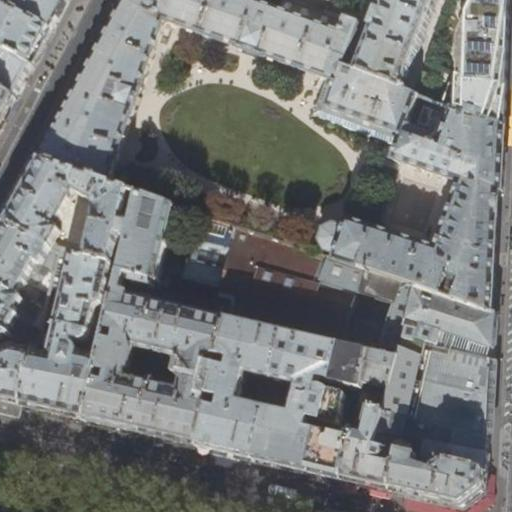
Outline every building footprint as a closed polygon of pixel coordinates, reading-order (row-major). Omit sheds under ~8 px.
[(0,0),(0,4),(5,8),(53,34),(63,16),(71,0),(0,0)] [(127,0),(104,45),(40,163),(110,187),(134,119),(136,119),(145,91),(144,90),(167,23),(240,49),(267,59),(268,58),(331,81),(318,114),(355,129),(400,146),(395,161),(461,184),(444,235),(443,235),(442,238),(443,238),(438,251),(425,291),(493,314),(500,193),(503,192),(506,130),(423,100),(405,93),(357,74),(345,70),(358,39),(251,0),(127,0)] [(385,0),(357,74),(405,93),(440,0),(385,0)] [(511,0),(449,0),(444,16),(478,28),(475,39),(462,35),(452,61),(438,57),(423,100),(506,130),(507,105),(509,56),(511,17),(511,0)] [(0,49),(35,67),(42,54),(53,34),(5,8),(0,18),(0,49)] [(0,90),(18,100),(25,87),(35,67),(0,49),(0,90)] [(0,133),(2,130),(18,100),(0,90),(0,133)] [(110,187),(40,163),(25,192),(6,227),(60,255),(114,268),(121,242),(130,245),(134,225),(125,223),(132,194),(110,187)] [(101,427),(116,430),(160,440),(173,443),(200,449),(218,370),(213,368),(216,359),(221,360),(234,302),(218,297),(217,297),(213,317),(136,299),(138,290),(149,292),(150,288),(161,290),(162,286),(169,287),(172,274),(163,272),(178,209),(141,197),(140,203),(134,225),(130,245),(124,270),(109,333),(120,336),(119,341),(113,340),(112,345),(107,344),(88,424),(101,427)] [(186,280),(221,288),(235,229),(202,217),(186,280)] [(402,284),(425,291),(438,251),(425,247),(425,246),(422,245),(422,246),(401,239),(401,238),(398,237),(398,238),(353,223),(349,221),(348,224),(349,225),(347,229),(335,225),(324,231),(321,242),(326,252),(338,256),(336,262),(330,261),(321,283),(361,295),(368,273),(402,284)] [(60,255),(6,227),(0,238),(0,308),(42,331),(47,313),(21,299),(32,279),(41,282),(46,280),(52,271),(56,273),(60,255)] [(330,260),(235,229),(221,288),(218,297),(234,302),(221,360),(232,363),(230,372),(218,370),(200,449),(229,456),(258,462),(287,334),(341,346),(345,327),(376,334),(374,344),(383,346),(402,284),(368,273),(361,295),(321,283),(330,261),(330,260)] [(106,305),(114,268),(60,255),(56,273),(53,285),(68,288),(51,359),(37,355),(24,409),(58,417),(88,424),(107,344),(109,333),(99,331),(91,358),(82,355),(82,354),(80,351),(79,350),(76,348),(77,344),(86,346),(87,346),(88,345),(90,344),(90,343),(91,338),(93,338),(99,309),(101,309),(103,308),(105,307),(106,305)] [(383,346),(404,352),(386,416),(406,420),(421,424),(489,437),(491,398),(493,362),(496,363),(496,361),(449,350),(453,336),(496,350),(497,339),(498,315),(493,314),(425,291),(402,284),(383,346)] [(0,403),(24,409),(37,355),(42,331),(0,308),(0,403)] [(376,334),(345,327),(341,346),(287,334),(258,462),(284,468),(313,475),(345,483),(353,442),(340,439),(350,390),(364,392),(369,367),(367,367),(372,344),(374,344),(376,334)] [(404,352),(383,346),(374,344),(372,344),(367,367),(369,367),(364,392),(353,442),(345,483),(365,488),(394,494),(402,457),(377,451),(386,416),(404,352)] [(406,420),(386,416),(377,451),(402,457),(415,460),(419,444),(429,446),(425,462),(432,464),(444,465),(487,473),(488,473),(489,466),(489,458),(488,458),(488,447),(489,437),(421,424),(417,443),(401,439),(406,420)] [(116,430),(101,427),(100,432),(159,446),(160,440),(116,430)] [(415,460),(402,457),(394,494),(424,501),(466,511),(486,495),(486,491),(487,473),(444,465),(441,476),(428,473),(418,468),(420,461),(415,460)]
